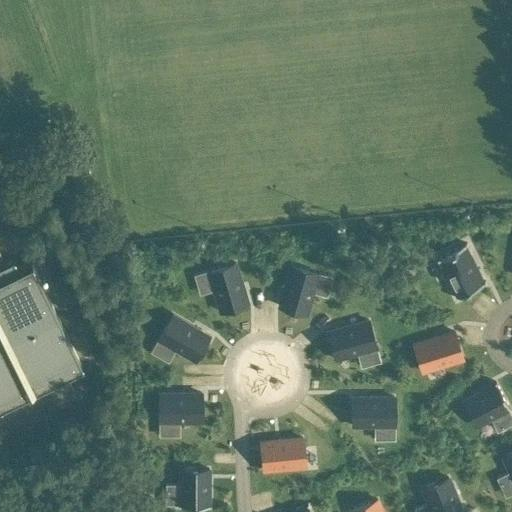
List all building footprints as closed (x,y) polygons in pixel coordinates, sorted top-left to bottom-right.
[(467,243),(438,257),(458,298),(487,284),(467,243)] [(0,425),(73,389),(66,374),(82,365),(32,263),(18,269),(13,258),(5,263),(0,252),(0,425)] [(236,260),(207,269),(220,311),(249,302),(236,260)] [(319,271),(290,263),(278,305),(307,314),(319,271)] [(211,334),(173,312),(157,338),(195,361),(211,334)] [(369,318),(326,329),(334,359),(377,347),(369,318)] [(455,329),(413,342),(422,372),(464,359),(455,329)] [(497,380),(462,399),(477,426),(511,408),(497,380)] [(202,391),(158,391),(158,421),(202,421),(202,391)] [(395,395),(350,394),(350,424),(395,425),(395,395)] [(303,435),(260,439),(262,470),(306,466),(303,435)] [(511,452),(502,457),(511,476),(511,452)] [(210,467),(180,467),(179,503),(178,503),(178,506),(210,506),(210,467)] [(449,475),(421,487),(431,511),(462,511),(465,511),(449,475)] [(383,511),(378,496),(349,508),(350,511),(383,511)] [(312,511),(308,501),(279,511),(312,511)]
